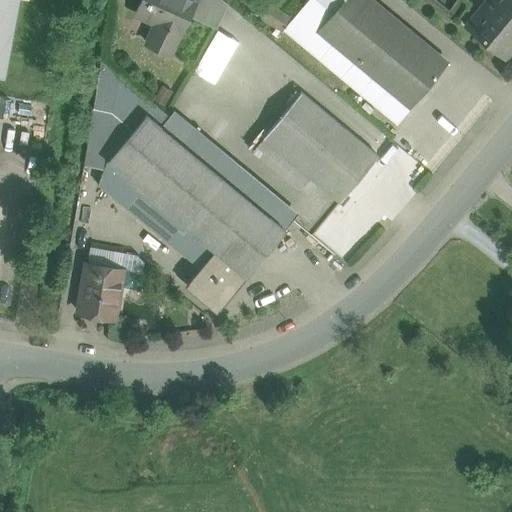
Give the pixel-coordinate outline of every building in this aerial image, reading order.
[(18,0),(0,0),(0,75),(4,76),(18,0)] [(195,0),(144,0),(147,1),(146,3),(149,4),(143,17),(157,23),(147,44),(169,54),(178,33),(180,34),(195,0)] [(447,63),(371,0),(341,0),(332,11),(318,0),(307,0),(284,28),(398,122),(447,63)] [(511,0),(489,0),(467,26),(504,56),(511,46),(511,0)] [(288,18),(271,7),(265,18),(282,28),(288,18)] [(153,104),(100,60),(93,108),(111,112),(132,129),(146,113),(153,104)] [(378,156),(301,92),(262,138),(340,202),(378,156)] [(111,112),(93,108),(84,165),(104,168),(107,160),(132,129),(111,112)] [(285,229),(146,113),(132,129),(107,160),(104,168),(98,185),(199,268),(214,250),(246,276),(285,229)] [(124,255),(89,248),(87,262),(122,268),(124,255)] [(199,268),(188,281),(220,308),(246,276),(214,250),(199,268)] [(122,268),(87,262),(78,312),(114,318),(122,269),(122,268)]
